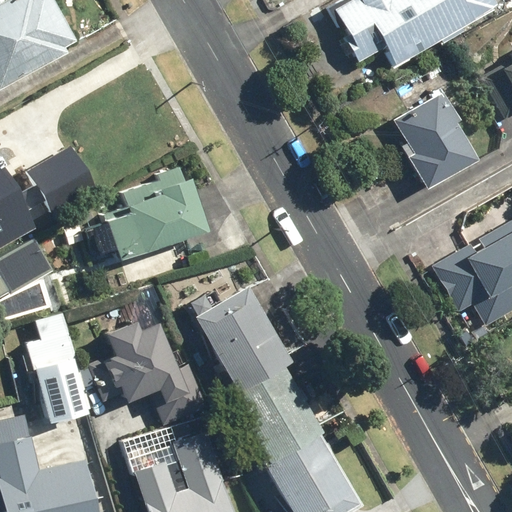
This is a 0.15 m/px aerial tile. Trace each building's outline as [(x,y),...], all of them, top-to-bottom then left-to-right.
[(0,0),(0,84),(61,51),(58,46),(69,40),(46,0),(0,0)] [(373,50),(385,69),(487,9),(481,0),(342,0),(326,9),(354,60),(373,50)] [(511,56),(480,76),(496,102),(508,95),(511,102),(511,56)] [(408,185),(464,158),(436,98),(379,125),(408,185)] [(0,244),(93,193),(68,148),(4,184),(0,177),(0,244)] [(119,213),(98,220),(111,258),(199,228),(182,177),(150,188),(152,192),(116,204),(119,213)] [(511,220),(428,270),(454,314),(467,306),(479,328),(511,310),(511,220)] [(31,236),(0,254),(0,283),(4,290),(48,265),(31,236)] [(257,460),(255,462),(283,511),(325,511),(349,499),(309,431),(312,429),(274,364),(282,360),(238,285),(184,316),(228,391),(220,395),(257,460)] [(20,340),(27,365),(41,420),(79,410),(64,356),(67,355),(55,312),(29,319),(34,336),(20,340)] [(106,353),(95,357),(104,379),(108,378),(117,401),(144,390),(158,423),(202,405),(184,362),(170,368),(150,320),(131,328),(128,319),(97,332),(106,353)] [(0,511),(89,511),(79,458),(31,467),(20,413),(0,416),(0,511)] [(158,459),(126,468),(139,511),(225,511),(200,430),(165,440),(179,486),(167,489),(158,459)]
